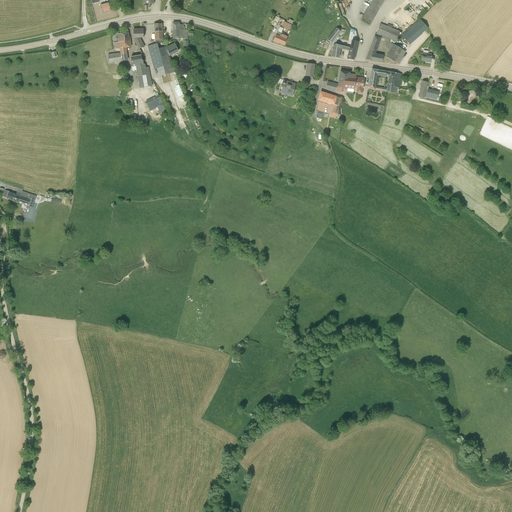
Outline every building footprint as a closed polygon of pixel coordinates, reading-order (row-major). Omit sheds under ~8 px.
[(109,3),(115,1),(114,0),(91,0),(93,9),(101,7),(101,10),(102,9),(103,13),(103,12),(106,11),(106,12),(107,12),(107,11),(111,10),(109,3)] [(372,0),(361,19),(370,25),(384,0),(372,0)] [(402,34),(411,44),(429,26),(421,17),(402,34)] [(394,45),(394,44),(396,41),(396,42),(400,31),(381,24),(376,34),(375,36),(366,60),(381,63),(382,58),(383,55),(381,55),(382,53),(378,52),(377,54),(376,54),(381,38),(380,38),(381,36),(391,39),(389,42),(386,47),(390,50),(394,45)] [(281,34),(283,30),(279,28),(274,41),(284,45),(287,37),(281,34)] [(334,39),(341,31),(337,28),(330,36),(327,40),(331,43),(334,39)] [(144,38),(143,34),(143,29),(133,30),(133,38),(139,48),(144,47),(140,38),(144,38)] [(186,37),(186,31),(186,29),(173,30),(173,38),(178,38),(180,38),(180,37),(184,37),(185,41),(183,41),(184,47),(189,47),(188,41),(187,41),(186,37)] [(126,38),(126,37),(127,36),(128,36),(128,37),(129,37),(129,33),(125,33),(118,34),(119,38),(117,39),(118,42),(114,43),(115,49),(120,49),(120,45),(121,45),(121,42),(123,42),(122,38),(126,38)] [(120,49),(120,53),(120,55),(127,54),(126,48),(131,47),(130,37),(129,37),(126,38),(122,38),(123,42),(121,42),(121,45),(120,45),(120,49)] [(176,72),(170,56),(166,47),(159,49),(157,44),(164,43),(162,39),(155,39),(156,44),(148,46),(154,70),(157,69),(159,77),(176,72)] [(354,55),(356,49),(357,42),(351,40),(351,44),(347,43),(346,47),(344,47),(344,49),(348,49),(348,47),(349,48),(346,59),(354,60),(354,55)] [(166,47),(170,56),(178,52),(175,44),(175,43),(167,47),(166,47)] [(342,46),(341,45),(335,44),(334,46),(333,46),(333,47),(331,57),(339,58),(340,48),(344,49),(344,47),(342,46)] [(404,53),(405,51),(394,45),(390,50),(389,53),(386,57),(394,62),(398,64),(402,58),(402,57),(404,53)] [(435,54),(440,51),(436,46),(432,50),(435,54)] [(431,57),(432,54),(423,52),(422,56),(421,60),(431,62),(431,57)] [(128,60),(127,54),(120,55),(120,53),(108,54),(109,63),(128,60)] [(132,67),(136,66),(143,64),(143,61),(142,61),(141,55),(131,57),(132,67)] [(314,64),(307,63),(306,71),(313,72),(314,64)] [(145,64),(143,64),(136,66),(140,88),(152,86),(148,67),(145,68),(145,64)] [(348,83),(349,75),(350,73),(340,71),(339,82),(348,83)] [(401,74),(396,73),(390,72),(389,77),(388,83),(394,84),(393,87),(397,87),(397,88),(399,88),(401,74)] [(376,83),(377,75),(370,74),(369,82),(376,83)] [(363,89),(364,84),(364,79),(356,78),(356,76),(349,75),(348,83),(339,82),(338,85),(337,84),(335,91),(337,92),(342,93),(343,89),(347,89),(347,88),(354,89),(354,88),(357,88),(356,93),(362,94),(363,89)] [(287,81),(284,81),(283,83),(282,83),(282,85),(281,88),(282,88),(280,93),(292,97),(294,92),(295,87),(287,85),(288,83),(288,82),(287,82),(287,81)] [(418,97),(424,98),(428,82),(422,81),(418,97)] [(335,91),(337,84),(327,82),(326,89),(335,91)] [(375,87),(376,83),(369,82),(368,89),(382,92),(383,88),(375,87)] [(396,94),(397,88),(397,87),(393,87),(394,84),(388,83),(387,88),(383,88),(382,92),(396,94)] [(436,101),(437,97),(438,92),(428,90),(425,99),(436,101)] [(328,94),(325,93),(320,92),(318,100),(325,102),(328,94)] [(339,98),(337,97),(328,94),(325,102),(334,105),(332,116),(337,117),(338,115),(340,115),(340,110),(339,110),(339,106),(341,98),(339,98)] [(145,102),(150,111),(164,105),(159,95),(145,102)] [(19,202),(22,193),(18,191),(17,194),(6,190),(6,192),(4,197),(12,200),(18,202),(19,202)] [(19,202),(28,206),(28,207),(32,208),(33,204),(36,196),(22,191),(22,193),(19,202)]
